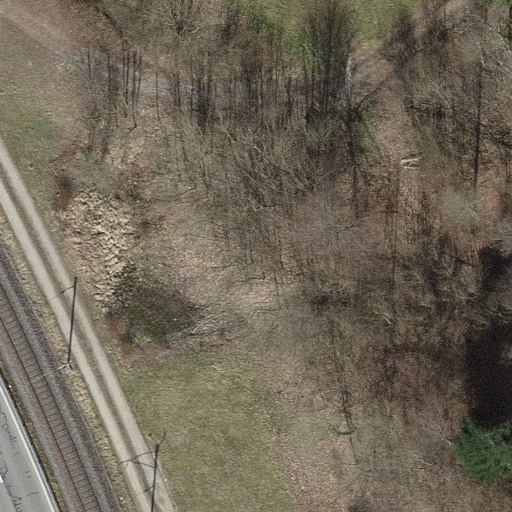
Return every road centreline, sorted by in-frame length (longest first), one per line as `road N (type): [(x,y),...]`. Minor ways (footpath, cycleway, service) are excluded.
road 1 (track): [(0,9),(78,59),(143,87),(193,100),(271,100),(333,79),(490,0)]
road 2 (track): [(0,195),(161,511)]
